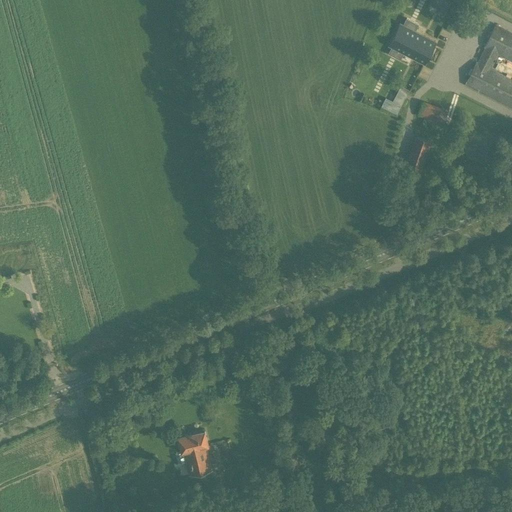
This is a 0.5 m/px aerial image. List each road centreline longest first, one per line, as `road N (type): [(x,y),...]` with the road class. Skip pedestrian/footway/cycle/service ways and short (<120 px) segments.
road 1 (unclassified): [(0,438),(273,314),(511,218)]
road 2 (secondary): [(0,417),(511,200)]
